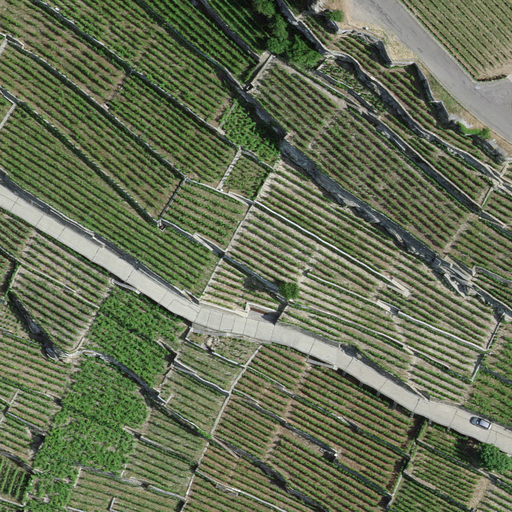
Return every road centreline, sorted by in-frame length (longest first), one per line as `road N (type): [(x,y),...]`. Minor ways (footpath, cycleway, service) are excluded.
road 1 (track): [(0,194),(182,308),(310,344),(416,405),(511,443)]
road 2 (unclassified): [(511,126),(471,96),(380,0)]
